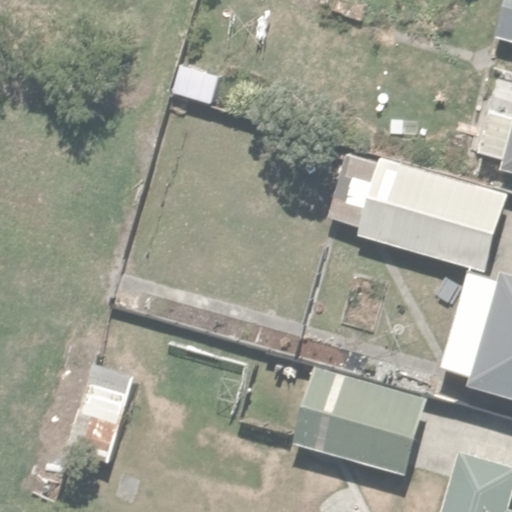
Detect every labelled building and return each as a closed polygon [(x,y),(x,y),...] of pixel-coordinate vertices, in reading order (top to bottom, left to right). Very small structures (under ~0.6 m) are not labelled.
[(511,0),(506,0),(499,26),(511,29),(511,0)] [(511,98),(493,93),(479,140),(511,150),(511,98)] [(363,215),(361,224),(488,253),(505,181),(381,153),(377,170),(344,163),(334,209),(363,215)] [(471,256),(441,357),(511,378),(511,258),(508,257),(505,267),(471,256)] [(116,453),(141,363),(91,349),(66,440),(116,453)] [(311,350),(309,359),(284,353),(278,375),(304,381),(292,430),(402,460),(424,380),(311,350)] [(511,511),(511,450),(459,436),(436,511),(511,511)]
